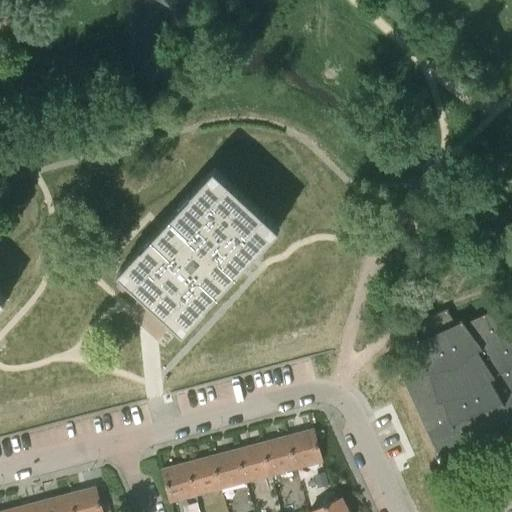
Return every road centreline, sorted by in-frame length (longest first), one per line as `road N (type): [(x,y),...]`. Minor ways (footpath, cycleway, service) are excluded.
road 1 (residential): [(118,443),(311,392),(334,392),(352,410)]
road 2 (residential): [(0,474),(118,443)]
